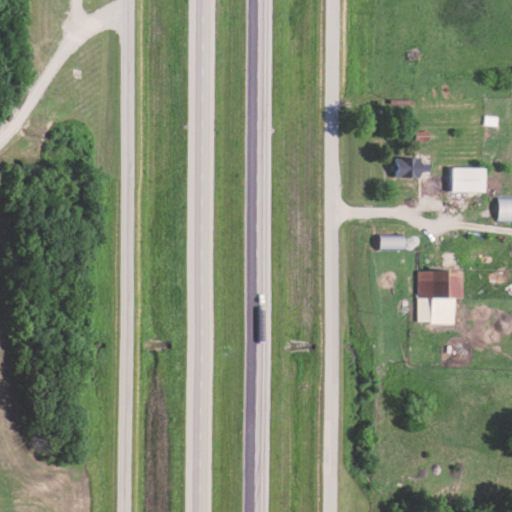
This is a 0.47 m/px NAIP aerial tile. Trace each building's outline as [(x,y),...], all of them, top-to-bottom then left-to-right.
[(413,139),(426,139),(426,129),(413,128),(413,139)] [(416,174),(416,166),(417,166),(416,155),(391,156),(392,175),(416,174)] [(481,165),(448,165),(448,189),(481,189),(481,165)] [(494,219),(511,218),(511,195),(494,196),(494,219)] [(450,320),(450,295),(460,295),(460,268),(415,268),(415,320),(450,320)]
